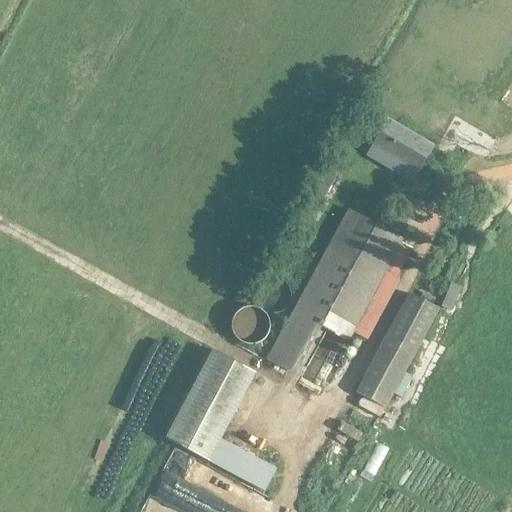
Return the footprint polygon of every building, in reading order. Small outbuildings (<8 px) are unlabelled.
[(417,173),(432,147),(388,122),(369,155),(381,162),(390,168),(395,160),(417,173)] [(425,192),(438,168),(427,162),(414,186),(425,192)] [(314,194),(324,199),(336,176),(326,171),(314,194)] [(402,241),(390,234),(350,212),(268,361),(320,390),(402,241)] [(274,315),(281,311),(286,305),(288,297),(285,289),(279,283),(273,280),(266,281),(259,284),(255,290),(253,297),(255,305),(259,311),(266,315),(274,315)] [(437,310),(409,295),(356,394),(385,409),(437,310)] [(265,329),(265,328),(264,321),(262,317),(260,314),(254,310),(250,308),(246,308),(240,308),(236,310),(232,313),(229,315),(227,319),(225,323),(225,327),(226,334),(228,339),(230,342),(237,346),(243,348),(247,348),(251,347),(258,343),(261,340),(263,336),(265,329)] [(249,371),(212,351),(164,440),(201,460),(249,371)] [(344,434),(339,443),(357,453),(362,444),(344,434)] [(216,470),(252,493),(264,476),(228,452),(216,470)] [(279,479),(295,479),(295,464),(279,464),(279,479)]
